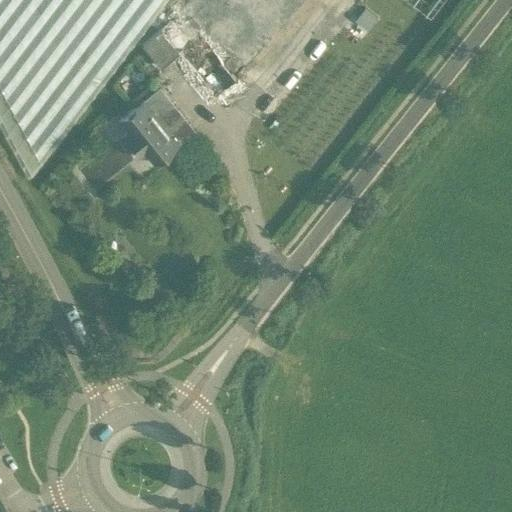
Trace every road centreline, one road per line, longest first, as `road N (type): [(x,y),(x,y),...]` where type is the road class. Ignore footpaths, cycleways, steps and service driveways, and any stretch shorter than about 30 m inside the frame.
road 1 (unclassified): [(192,395),(508,0)]
road 2 (secondary): [(116,418),(0,194)]
